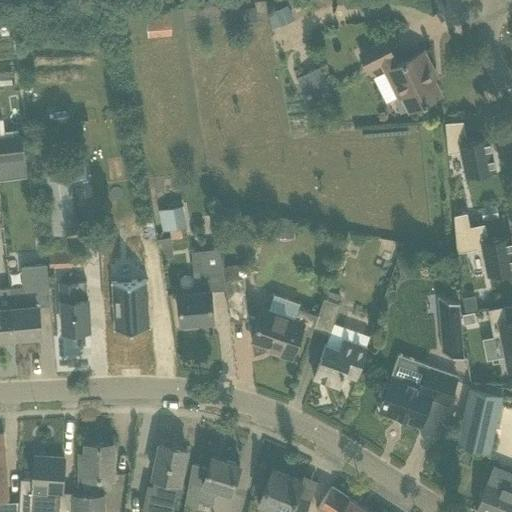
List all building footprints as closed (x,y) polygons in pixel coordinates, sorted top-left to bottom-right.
[(149,14),(151,36),(173,34),(171,13),(149,14)] [(410,110),(441,94),(430,72),(433,71),(423,51),(396,64),(392,57),(394,56),(386,40),(360,53),(368,69),(382,62),(399,97),(402,95),(410,110)] [(312,93),(315,96),(330,89),(319,68),(297,77),(306,95),(312,93)] [(448,152),(461,150),(466,174),(496,168),(488,133),(467,138),(463,120),(445,122),(448,152)] [(0,136),(0,161),(26,159),(23,134),(0,136)] [(47,155),(56,226),(80,223),(71,152),(47,155)] [(160,211),(164,230),(171,229),(172,238),(183,236),(182,229),(188,227),(184,206),(160,211)] [(511,221),(510,211),(492,213),(495,235),(511,232),(511,221)] [(276,216),(273,230),(295,235),(298,221),(276,216)] [(488,275),(511,269),(511,241),(510,233),(488,238),(485,222),(455,228),(457,251),(476,247),(477,250),(483,249),(488,275)] [(48,248),(49,268),(83,266),(82,246),(48,248)] [(226,289),(225,280),(219,248),(191,251),(193,271),(199,270),(201,290),(178,292),(181,322),(183,322),(184,327),(198,326),(197,321),(213,319),(210,290),(226,289)] [(41,334),(38,306),(50,305),(45,264),(21,267),(23,286),(8,287),(11,309),(13,337),(41,334)] [(242,277),(225,280),(226,289),(231,320),(248,317),(242,277)] [(115,327),(115,329),(152,327),(152,325),(150,325),(148,281),(150,281),(149,279),(113,281),(113,283),(114,282),(117,327),(115,327)] [(60,282),(63,332),(89,330),(86,281),(60,282)] [(0,338),(13,337),(11,309),(8,287),(0,287),(0,338)] [(462,298),(464,311),(477,309),(474,295),(462,298)] [(313,329),(329,335),(340,303),(323,297),(317,314),(318,315),(313,329)] [(318,315),(317,314),(299,308),(295,317),(264,306),(252,340),(278,349),(276,353),(292,358),(301,332),(311,335),(313,329),(318,315)] [(476,321),(474,312),(463,314),(464,323),(476,321)] [(464,358),(461,322),(441,315),(444,349),(443,349),(443,350),(464,358)] [(511,368),(511,320),(499,322),(508,370),(511,368)] [(356,379),(367,346),(366,346),(367,343),(345,336),(342,345),(327,340),(314,377),(339,386),(343,375),(356,379)] [(384,397),(379,411),(421,426),(431,397),(450,404),(460,376),(429,365),(421,385),(392,374),(388,388),(385,387),(382,396),(384,397)] [(489,451),(503,395),(472,387),(458,443),(489,451)] [(0,502),(8,502),(4,432),(0,432),(0,502)] [(72,505),(71,511),(104,511),(106,493),(101,493),(102,477),(113,477),(113,443),(86,443),(86,453),(81,453),(80,493),(73,493),(72,505)] [(159,478),(157,489),(152,488),(146,511),(173,511),(171,511),(178,482),(179,482),(187,449),(161,443),(152,476),(159,478)] [(19,511),(58,511),(59,504),(62,505),(65,457),(35,455),(34,479),(20,478),(18,511),(19,511)] [(231,493),(240,464),(212,455),(208,468),(192,463),(185,503),(197,506),(198,501),(212,505),(217,489),(231,493)] [(304,511),(307,507),(294,502),(303,481),(272,469),(258,502),(274,509),(272,511),(304,511)] [(511,511),(511,488),(488,479),(476,509),(482,511),(511,511)] [(370,511),(332,486),(317,509),(321,511),(370,511)]
